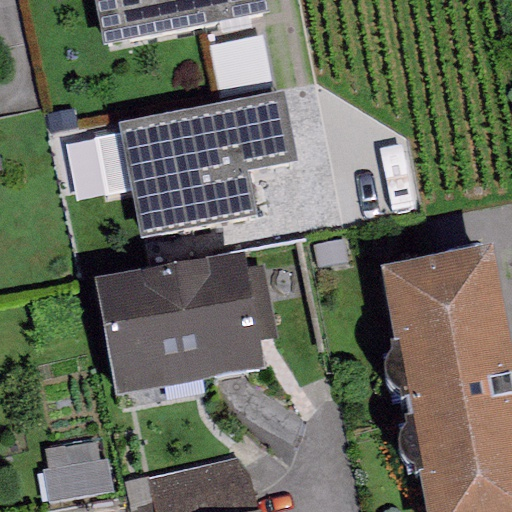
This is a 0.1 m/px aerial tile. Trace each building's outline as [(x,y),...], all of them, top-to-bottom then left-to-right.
[(262,0),(93,0),(103,52),(267,22),(262,0)] [(264,36),(219,52),(236,97),(281,81),(264,36)] [(283,102),(118,131),(139,245),(255,225),(247,179),(295,171),(283,102)] [(511,511),(511,371),(491,256),(381,279),(393,352),(390,352),(392,362),(389,364),(385,370),(384,375),(383,382),(386,394),(391,398),(396,401),(399,401),(400,408),(408,407),(411,426),(403,428),(404,436),(401,440),(399,445),(398,449),(398,457),(401,464),(404,469),(407,473),(411,475),(414,486),(420,484),(424,511),(511,511)] [(243,262),(95,288),(116,404),(263,378),(258,346),(274,343),(261,270),(245,273),(243,262)] [(52,448),(55,500),(118,496),(115,445),(52,448)]
